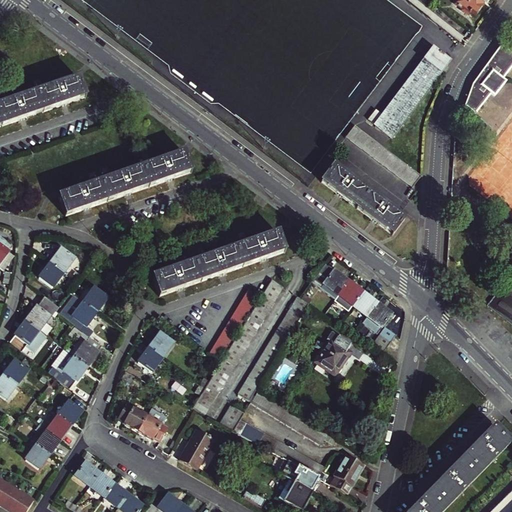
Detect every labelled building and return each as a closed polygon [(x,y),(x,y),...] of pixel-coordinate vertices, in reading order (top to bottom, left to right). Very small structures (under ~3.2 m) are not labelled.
[(476,16),(484,4),(478,0),(462,0),(463,10),(462,11),(468,16),(471,12),(476,16)] [(511,68),(511,53),(501,46),(482,73),(474,84),(462,113),(466,115),(472,112),(478,116),(493,95),(497,97),(508,83),(504,80),(511,68)] [(425,60),(440,73),(450,61),(433,49),(425,60)] [(440,73),(425,60),(376,126),(391,138),(440,73)] [(0,127),(86,98),(80,79),(0,106),(0,127)] [(347,137),(353,142),(361,131),(355,126),(347,137)] [(361,131),(353,142),(359,146),(367,135),(361,131)] [(359,146),(365,151),(373,140),(367,135),(359,146)] [(373,140),(365,151),(371,155),(379,144),(373,140)] [(385,149),(379,144),(371,155),(377,160),(385,149)] [(391,153),(385,149),(377,160),(383,165),(391,153)] [(66,216),(192,173),(185,153),(59,197),(66,216)] [(383,165),(389,169),(397,158),(391,153),(383,165)] [(389,169),(395,174),(403,163),(397,158),(389,169)] [(395,174),(401,178),(409,167),(403,163),(395,174)] [(405,220),(334,166),(321,182),(393,236),(405,220)] [(409,167),(401,178),(407,183),(415,172),(409,167)] [(422,176),(415,172),(407,183),(413,187),(422,176)] [(160,297),(285,253),(278,233),(153,277),(160,297)] [(0,238),(0,245),(7,251),(11,246),(0,238)] [(7,251),(0,245),(0,268),(3,271),(13,256),(7,251)] [(62,250),(51,264),(63,274),(72,261),(74,259),(62,250)] [(77,265),(72,261),(63,274),(68,277),(77,265)] [(94,267),(101,272),(104,268),(98,263),(94,267)] [(52,288),(63,274),(51,264),(40,279),(52,288)] [(325,284),(340,296),(349,283),(325,265),(312,282),(321,289),(325,284)] [(77,284),(82,277),(77,273),(72,280),(77,284)] [(511,274),(488,305),(511,324),(511,274)] [(77,284),(72,280),(68,287),(72,290),(75,286),(77,284)] [(272,281),(270,284),(282,291),(284,288),(272,281)] [(354,306),(363,294),(349,283),(340,296),(335,302),(349,312),(354,306)] [(270,284),(267,290),(278,297),(282,291),(270,284)] [(72,290),(70,293),(74,297),(80,290),(75,286),(72,290)] [(87,289),(79,300),(96,313),(107,298),(95,289),(93,293),(87,289)] [(248,290),(244,297),(256,304),(260,297),(248,290)] [(267,290),(263,296),(275,303),(278,297),(267,290)] [(70,293),(65,300),(79,310),(74,317),(60,306),(58,309),(55,313),(75,327),(101,347),(106,342),(86,327),(96,313),(79,300),(74,297),(70,293)] [(368,317),(377,305),(363,294),(354,306),(368,317)] [(263,296),(260,301),(271,308),(275,303),(263,296)] [(256,304),(244,297),(240,304),(252,311),(256,304)] [(51,318),(55,313),(58,309),(44,298),(26,322),(38,331),(46,336),(52,328),(45,323),(49,317),(51,318)] [(298,298),(294,305),(305,312),(309,306),(298,298)] [(271,308),(260,301),(256,307),(268,314),(271,308)] [(252,311),(240,304),(236,310),(248,317),(252,311)] [(294,305),(290,311),(302,318),(305,312),(294,305)] [(392,316),(377,305),(368,317),(383,328),(384,326),(392,316)] [(268,314),(256,307),(252,313),(264,320),(268,314)] [(248,317),(236,310),(232,316),(244,324),(248,317)] [(290,311),(287,316),(299,323),(302,318),(290,311)] [(264,320),(252,313),(249,319),(260,326),(264,320)] [(244,324),(232,316),(228,323),(240,330),(244,324)] [(287,316),(283,322),(295,329),(299,323),(287,316)] [(386,328),(384,326),(383,328),(368,317),(363,323),(380,336),(381,335),(386,328)] [(260,326),(249,319),(246,324),(257,331),(260,326)] [(27,346),(38,331),(26,322),(10,343),(30,358),(35,352),(27,346)] [(280,328),(291,335),(295,329),(283,322),(280,328)] [(240,330),(228,323),(225,329),(236,336),(240,330)] [(246,324),(242,330),(254,337),(257,331),(246,324)] [(87,367),(101,347),(75,327),(69,335),(74,339),(76,336),(81,340),(71,353),(76,357),(75,358),(87,367)] [(280,328),(276,333),(288,340),(291,335),(280,328)] [(392,342),(396,336),(386,328),(381,335),(392,342)] [(236,336),(225,329),(221,336),(232,343),(236,336)] [(242,330),(239,335),(250,342),(254,337),(242,330)] [(276,333),(273,339),(284,346),(288,340),(276,333)] [(331,343),(317,364),(336,376),(337,375),(339,374),(341,373),(342,370),(342,368),(350,355),(348,353),(352,346),(333,333),(328,341),(331,343)] [(161,334),(150,349),(162,358),(173,343),(161,334)] [(239,335),(235,341),(247,348),(250,342),(239,335)] [(377,341),(387,349),(392,342),(381,335),(380,336),(377,341)] [(229,349),(232,343),(221,336),(217,342),(229,349)] [(273,339),(269,345),(281,352),(284,346),(273,339)] [(247,348),(235,341),(232,347),(243,354),(247,348)] [(371,348),(382,355),(387,349),(377,341),(371,348)] [(229,349),(217,342),(213,348),(225,355),(229,349)] [(59,346),(54,343),(49,349),(54,353),(59,346)] [(266,350),(277,357),(281,352),(269,345),(266,350)] [(243,354),(232,347),(228,353),(240,360),(243,354)] [(225,355),(213,348),(209,355),(221,362),(225,355)] [(151,373),(162,358),(150,349),(139,364),(151,373)] [(274,363),(277,357),(266,350),(262,356),(274,363)] [(228,353),(225,358),(236,365),(240,360),(228,353)] [(87,367),(75,358),(70,354),(61,367),(66,371),(58,381),(70,390),(87,367)] [(262,356),(259,361),(271,368),(274,363),(262,356)] [(225,358),(221,363),(233,371),(236,365),(225,358)] [(42,368),(46,372),(51,365),(47,361),(42,368)] [(259,361),(256,367),(267,374),(271,368),(259,361)] [(15,362),(4,377),(16,386),(27,371),(15,362)] [(221,363),(218,369),(229,377),(233,371),(221,363)] [(252,373),(264,380),(267,374),(256,367),(252,373)] [(218,369),(214,375),(226,382),(229,377),(218,369)] [(136,378),(126,373),(122,379),(132,385),(136,378)] [(252,373),(248,379),(260,386),(264,380),(252,373)] [(211,381),(222,388),(226,382),(214,375),(211,381)] [(0,396),(5,400),(16,386),(4,377),(0,381),(0,396)] [(204,379),(200,386),(205,390),(207,386),(210,382),(204,379)] [(260,386),(248,379),(245,384),(256,391),(260,386)] [(219,394),(222,388),(211,381),(210,382),(207,386),(219,394)] [(245,384),(242,390),(253,397),(256,391),(245,384)] [(196,393),(201,396),(204,392),(205,390),(200,386),(196,393)] [(204,392),(215,399),(219,394),(207,386),(205,390),(204,392)] [(238,395),(250,402),(253,397),(242,390),(238,395)] [(212,405),(215,399),(204,392),(201,396),(200,397),(212,405)] [(46,397),(41,393),(36,400),(41,403),(46,397)] [(258,408),(265,396),(259,393),(252,404),(258,408)] [(263,411),(270,399),(265,396),(258,408),(263,411)] [(200,397),(197,404),(208,411),(212,405),(200,397)] [(269,414),(276,403),(270,399),(263,411),(269,414)] [(58,417),(71,426),(82,411),(69,402),(58,417)] [(269,414),(275,418),(282,407),(276,403),(269,414)] [(193,410),(196,411),(205,417),(208,411),(197,404),(193,410)] [(138,433),(148,416),(133,408),(133,409),(126,405),(118,420),(124,423),(123,425),(138,433)] [(231,406),(228,412),(241,420),(245,414),(231,406)] [(275,418),(280,422),(287,410),(282,407),(275,418)] [(287,410),(280,422),(286,425),(293,414),(287,410)] [(241,420),(228,412),(224,418),(237,427),(241,420)] [(292,429),(299,417),(293,414),(286,425),(292,429)] [(148,416),(138,433),(153,441),(154,440),(160,443),(168,429),(162,425),(162,424),(148,416)] [(48,431),(60,440),(71,426),(58,417),(48,431)] [(292,429),(298,432),(305,421),(299,417),(292,429)] [(237,427),(224,418),(220,425),(234,432),(237,427)] [(237,427),(234,432),(239,435),(240,436),(247,424),(241,420),(237,427)] [(305,421),(298,432),(304,436),(310,424),(305,421)] [(247,424),(240,436),(247,439),(253,428),(247,424)] [(316,428),(310,424),(304,436),(309,439),(316,428)] [(247,439),(253,443),(259,431),(253,428),(247,439)] [(315,442),(322,431),(316,428),(309,439),(315,442)] [(495,428),(413,511),(443,511),(511,444),(495,428)] [(48,431),(37,446),(49,455),(60,440),(48,431)] [(197,431),(179,461),(196,471),(214,440),(197,431)] [(253,443),(258,446),(265,434),(259,431),(253,443)] [(321,446),(324,440),(328,435),(322,431),(315,442),(321,446)] [(265,434),(258,446),(264,449),(271,438),(265,434)] [(328,435),(324,440),(334,446),(338,441),(328,435)] [(271,438),(264,449),(270,452),(276,441),(271,438)] [(270,452),(276,456),(283,444),(276,441),(270,452)] [(283,444),(276,456),(282,459),(288,447),(283,444)] [(49,455),(37,446),(26,460),(38,469),(49,455)] [(295,451),(288,447),(282,459),(288,462),(295,451)] [(289,462),(294,465),(301,454),(295,451),(288,462),(289,462)] [(301,454),(294,465),(300,468),(306,457),(301,454)] [(330,486),(347,495),(364,467),(346,456),(334,477),(335,477),(330,486)] [(312,460),(306,457),(300,468),(306,472),(312,460)] [(312,460),(306,472),(312,475),(318,464),(312,460)] [(282,475),(293,481),(312,492),(319,479),(312,475),(306,472),(300,468),(294,465),(289,462),(282,475)] [(90,486),(99,474),(85,463),(76,476),(90,486)] [(312,475),(319,479),(325,468),(318,464),(312,475)] [(99,474),(90,486),(105,498),(114,485),(99,474)] [(303,511),(313,493),(312,492),(293,481),(287,492),(289,493),(284,501),(303,511)] [(5,483),(0,490),(0,505),(8,510),(20,492),(5,483)] [(114,485),(105,498),(119,508),(128,496),(114,485)] [(22,487),(20,492),(34,501),(37,497),(22,487)] [(511,511),(511,489),(488,511),(511,511)] [(249,491),(244,498),(261,508),(265,500),(249,491)] [(20,492),(8,510),(10,511),(27,511),(34,501),(20,492)] [(164,511),(177,511),(182,506),(168,495),(158,507),(164,511)] [(128,496),(119,508),(123,511),(140,511),(143,508),(128,496)] [(68,502),(64,507),(71,511),(75,507),(68,502)]
